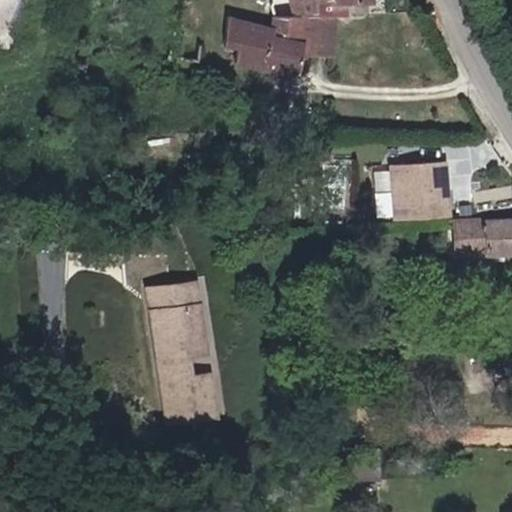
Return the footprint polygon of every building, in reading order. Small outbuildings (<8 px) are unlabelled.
[(187,0),(179,57),(206,61),(214,0),(187,0)] [(290,0),(293,13),(338,17),(350,17),(349,0),(372,0),(371,0),(290,0)] [(336,54),(338,17),(293,13),(275,12),(274,24),(232,19),(228,48),(243,49),(241,65),(306,73),(309,49),(336,54)] [(395,215),(445,213),(449,213),(446,158),(393,160),(395,215)] [(317,203),(347,204),(349,163),(319,162),(317,203)] [(511,215),(457,218),(458,252),(511,249),(511,215)] [(199,341),(192,271),(146,276),(157,390),(204,385),(201,363),(183,365),(181,343),(199,341)]
